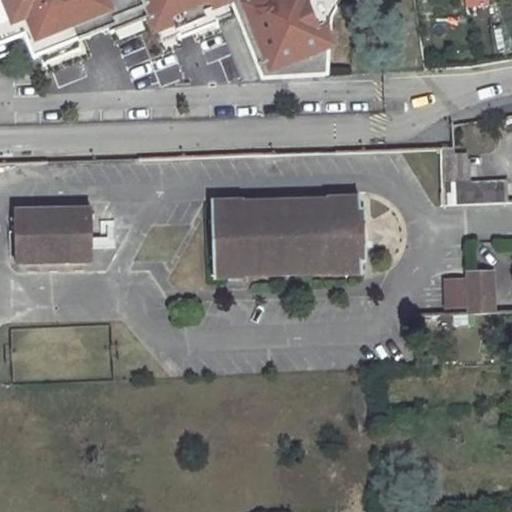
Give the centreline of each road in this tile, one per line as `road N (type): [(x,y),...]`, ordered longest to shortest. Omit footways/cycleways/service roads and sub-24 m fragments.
road 1 (unknown): [(284,164),(240,164),(171,181),(150,199),(137,252),(154,315),(174,332),(237,342),(319,340),(416,322),(451,272),(460,223),(436,201),(367,169)]
road 2 (residential): [(511,73),(401,127),(0,139)]
